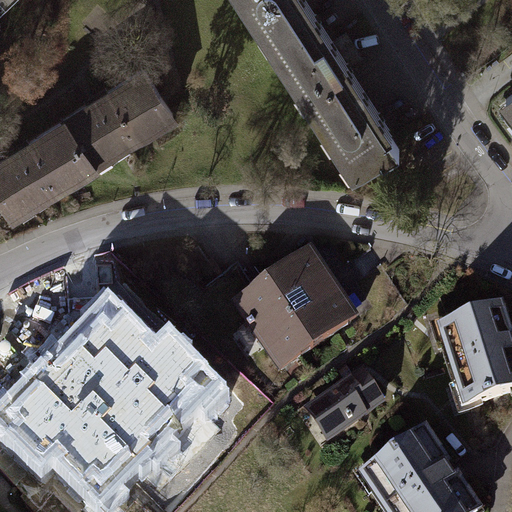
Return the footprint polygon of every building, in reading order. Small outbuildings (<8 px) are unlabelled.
[(0,0),(0,9),(9,0),(0,0)] [(343,69),(347,66),(330,40),(327,42),(299,0),(247,0),(357,170),(381,155),(382,158),(399,147),(389,132),(385,134),(343,69)] [(346,29),(330,40),(347,66),(363,56),(346,29)] [(142,68),(62,119),(91,164),(171,113),(142,68)] [(0,197),(12,215),(91,164),(62,119),(0,159),(0,197)] [(311,253),(256,290),(237,303),(283,369),(356,319),(311,253)] [(220,277),(237,303),(256,290),(238,264),(220,277)] [(108,302),(0,408),(0,427),(39,467),(52,455),(100,504),(220,385),(165,329),(150,344),(108,302)] [(511,354),(496,307),(440,326),(466,404),(511,388),(511,354)] [(363,375),(313,408),(330,435),(380,402),(363,375)] [(470,511),(415,432),(361,469),(390,511),(470,511)]
